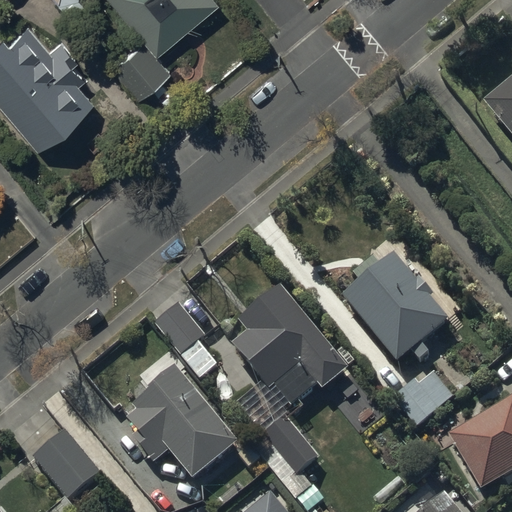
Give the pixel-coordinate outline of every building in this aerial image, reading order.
[(110,0),(144,40),(155,53),(217,2),(216,0),(110,0)] [(0,33),(0,105),(36,147),(91,100),(76,82),(84,76),(72,63),(77,59),(60,40),(50,48),(28,23),(8,39),(2,31),(0,33)] [(171,72),(155,53),(144,40),(111,67),(138,99),(171,72)] [(511,83),(483,108),(511,142),(511,83)] [(394,260),(342,302),(396,368),(411,355),(419,365),(428,357),(421,348),(448,326),(428,302),(431,300),(418,284),(415,286),(394,260)] [(321,396),(348,374),(281,292),(239,327),(248,338),(232,350),(268,395),(274,390),(291,411),(317,390),(321,396)] [(178,308),(160,323),(165,330),(159,334),(200,384),(216,371),(196,346),(204,339),(178,308)] [(175,372),(147,394),(150,397),(132,411),(136,417),(126,425),(137,439),(133,443),(153,468),(168,456),(192,485),(237,448),(175,372)] [(415,384),(393,403),(416,431),(453,400),(433,376),(419,389),(415,384)] [(511,402),(449,439),(481,493),(511,474),(511,402)] [(318,462),(285,421),(262,439),(295,480),(318,462)] [(65,435),(32,462),(68,504),(100,477),(65,435)] [(456,511),(444,496),(425,511),(456,511)] [(282,511),(271,497),(252,511),(282,511)]
